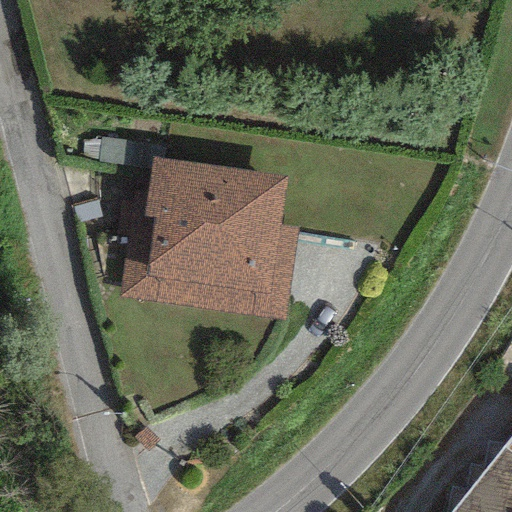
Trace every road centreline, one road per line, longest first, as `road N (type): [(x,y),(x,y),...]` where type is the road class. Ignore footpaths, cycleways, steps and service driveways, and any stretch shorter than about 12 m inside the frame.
road 1 (residential): [(122,511),(0,35)]
road 2 (tertiary): [(511,163),(424,372),(284,511)]
